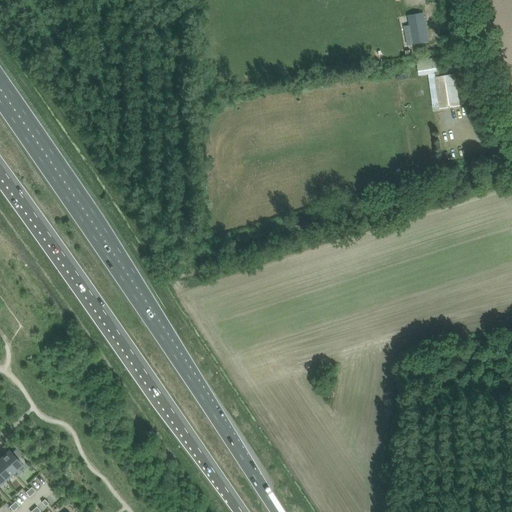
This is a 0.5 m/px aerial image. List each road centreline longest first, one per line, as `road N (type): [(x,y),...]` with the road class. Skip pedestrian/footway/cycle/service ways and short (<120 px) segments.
road 1 (trunk): [(277,511),(0,101)]
road 2 (trunk): [(0,167),(241,511)]
road 3 (track): [(194,266),(511,173)]
road 4 (unclassified): [(511,130),(461,0)]
